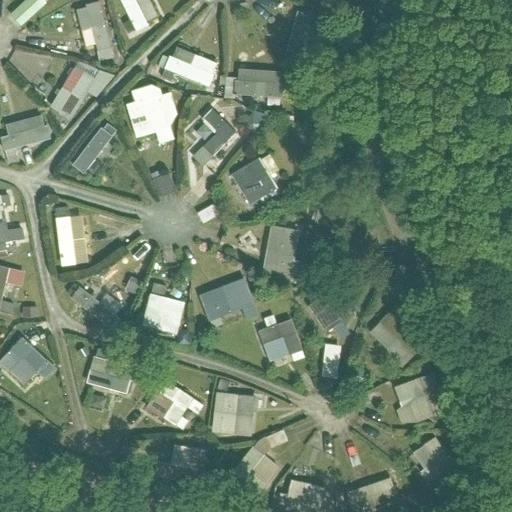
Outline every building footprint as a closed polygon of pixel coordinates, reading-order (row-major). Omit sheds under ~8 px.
[(44,0),(27,0),(13,13),(26,27),(49,5),(44,0)] [(117,53),(102,0),(99,0),(72,7),(87,61),(117,53)] [(153,0),(122,0),(141,33),(165,20),(153,0)] [(293,11),(285,46),(315,52),(323,17),(293,11)] [(220,67),(177,45),(165,69),(208,91),(220,67)] [(78,120),(100,78),(76,66),(54,108),(78,120)] [(288,101),(286,66),(240,69),(242,103),(288,101)] [(174,93),(167,95),(172,117),(180,115),(174,93)] [(163,94),(129,105),(139,139),(160,133),(164,145),(178,141),(163,94)] [(238,134),(213,109),(196,126),(209,139),(204,144),(216,156),(238,134)] [(57,138),(49,112),(0,126),(11,163),(25,160),(21,148),(57,138)] [(118,135),(104,124),(75,161),(89,171),(118,135)] [(280,187),(261,159),(229,180),(247,209),(280,187)] [(173,173),(155,179),(162,200),(180,193),(173,173)] [(210,191),(202,183),(185,203),(193,210),(210,191)] [(0,243),(9,242),(3,193),(0,193),(0,243)] [(88,215),(60,218),(65,264),(93,261),(88,215)] [(296,284),(301,229),(270,226),(265,274),(277,275),(277,282),(296,284)] [(0,309),(1,310),(13,271),(0,267),(0,309)] [(86,271),(69,291),(109,326),(126,307),(86,271)] [(261,317),(246,278),(204,295),(214,321),(247,308),(251,320),(261,317)] [(180,335),(187,300),(166,296),(168,284),(154,282),(145,328),(180,335)] [(340,285),(309,307),(326,332),(358,310),(340,285)] [(424,346),(391,314),(372,334),(405,366),(424,346)] [(277,315),(251,325),(271,373),(309,358),(292,317),(280,322),(277,315)] [(0,363),(26,387),(51,361),(25,337),(0,362),(0,363)] [(343,382),(344,346),(326,346),(325,381),(343,382)] [(96,357),(91,385),(136,393),(141,366),(96,357)] [(448,410),(434,374),(402,386),(416,422),(448,410)] [(197,399),(168,381),(150,408),(179,427),(197,399)] [(256,397),(226,395),(223,437),(254,438),(256,397)] [(206,472),(210,447),(175,443),(172,468),(206,472)] [(455,466),(441,444),(414,461),(428,482),(455,466)] [(286,473),(253,448),(231,476),(264,502),(286,473)] [(378,511),(402,502),(390,475),(352,492),(360,511),(378,511)] [(296,479),(288,511),(323,511),(329,487),(296,479)]
